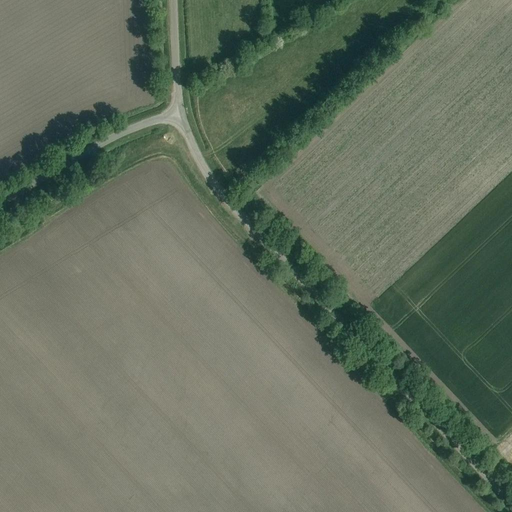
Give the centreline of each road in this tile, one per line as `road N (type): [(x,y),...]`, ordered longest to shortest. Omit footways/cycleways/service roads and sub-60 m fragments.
road 1 (unclassified): [(511,503),(227,200),(180,111)]
road 2 (unclassified): [(0,203),(109,137),(180,111)]
